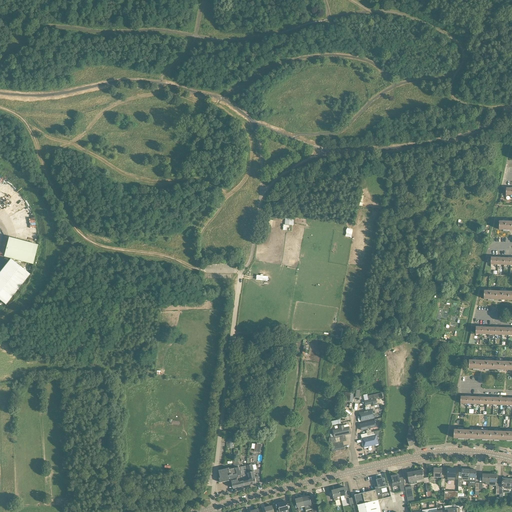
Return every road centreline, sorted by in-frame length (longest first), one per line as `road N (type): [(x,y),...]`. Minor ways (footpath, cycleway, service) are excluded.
road 1 (residential): [(215,506),(239,274)]
road 2 (tertiary): [(511,459),(443,452),(355,470)]
road 3 (tertiary): [(355,470),(215,506)]
